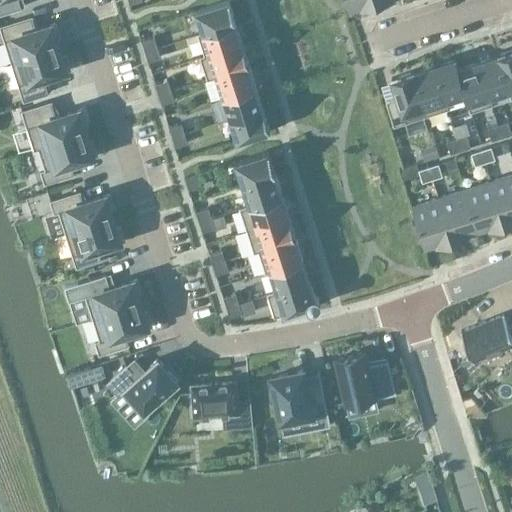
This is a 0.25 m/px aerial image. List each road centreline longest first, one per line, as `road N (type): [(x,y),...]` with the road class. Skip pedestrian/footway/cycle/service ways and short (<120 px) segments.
road 1 (residential): [(81,0),(180,317),(196,343),(229,349),(407,311)]
road 2 (residential): [(407,311),(473,511)]
road 3 (residential): [(511,0),(381,41)]
